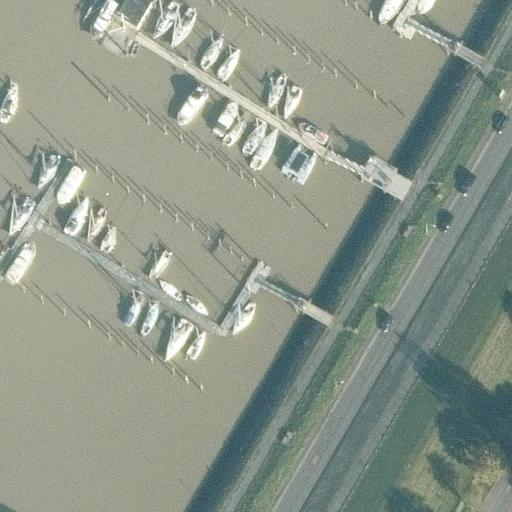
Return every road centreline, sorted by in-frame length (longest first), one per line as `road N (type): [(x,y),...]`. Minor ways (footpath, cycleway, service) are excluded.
road 1 (track): [(231,511),(511,29)]
road 2 (unclassified): [(511,129),(291,511)]
